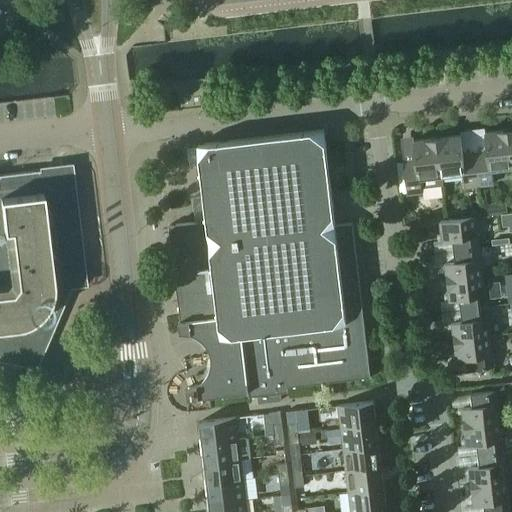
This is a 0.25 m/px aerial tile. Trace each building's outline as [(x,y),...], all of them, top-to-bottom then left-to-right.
[(0,119),(49,114),(47,98),(0,103),(0,119)] [(371,377),(360,284),(352,223),(336,225),(324,129),(198,144),(207,221),(169,225),(178,321),(179,321),(180,332),(184,332),(187,332),(190,333),(193,334),(196,335),(199,336),(201,338),(203,340),(205,342),(207,344),(209,347),(210,350),(211,352),(211,355),(212,358),(212,361),(211,364),(211,367),(210,370),(208,373),(207,375),(205,378),(203,380),(201,382),(198,383),(196,385),(193,386),(190,387),(187,387),(188,399),(257,390),(258,395),(281,393),(280,388),(371,377)] [(511,167),(511,155),(509,129),(485,132),(487,152),(476,154),(479,185),(493,183),(492,170),(511,167)] [(479,185),(476,154),(464,155),(461,135),(437,137),(442,176),(463,173),(465,186),(479,185)] [(442,176),(437,137),(413,140),(416,161),(404,161),(408,193),(422,192),(422,189),(443,186),(442,176)] [(80,254),(72,182),(77,181),(74,163),(64,164),(65,167),(0,175),(0,352),(13,355),(16,349),(22,343),(26,340),(34,339),(40,341),(65,284),(62,256),(80,254)] [(475,216),(440,220),(443,240),(453,239),(454,250),(479,247),(475,216)] [(483,276),(479,247),(454,250),(455,260),(445,261),(447,280),(483,276)] [(486,307),(483,276),(447,280),(450,300),(460,299),(461,310),(486,307)] [(490,336),(486,307),(461,310),(462,320),(452,321),(454,340),(490,336)] [(494,367),(490,336),(454,340),(457,359),(467,358),(468,370),(494,367)] [(496,391),(471,394),(472,405),(462,406),(465,425),(500,421),(496,391)] [(376,423),(374,401),(338,405),(340,428),(376,423)] [(274,434),(283,433),(280,412),(264,414),(266,435),(274,434)] [(239,439),(236,417),(200,421),(203,443),(239,439)] [(504,452),(500,421),(465,425),(467,445),(477,444),(478,455),(504,452)] [(288,424),(289,434),(298,434),(296,423),(288,424)] [(343,449),(379,445),(376,423),(340,428),(343,449)] [(284,443),(283,433),(274,434),(275,444),(284,443)] [(299,443),(298,434),(289,434),(290,444),(299,443)] [(251,458),(248,438),(239,439),(203,443),(205,463),(241,459),(251,458)] [(382,466),(379,445),(343,449),(345,471),(382,466)] [(507,481),(504,452),(478,455),(479,465),(469,466),(472,485),(507,481)] [(244,479),(241,459),(205,463),(208,483),(244,479)] [(286,464),(277,465),(279,475),(287,474),(286,464)] [(301,466),(293,467),(294,477),(303,476),(301,466)] [(384,488),(382,466),(345,471),(348,492),(384,488)] [(288,484),(287,474),(279,475),(280,485),(288,484)] [(304,486),(303,476),(294,477),(295,487),(304,486)] [(246,499),(244,479),(208,483),(210,504),(246,499)] [(497,511),(511,511),(507,481),(472,485),(474,504),(484,503),(485,511),(497,511)] [(362,511),(387,509),(384,488),(348,492),(350,511),(362,511)] [(247,511),(246,499),(210,504),(211,511),(247,511)]
